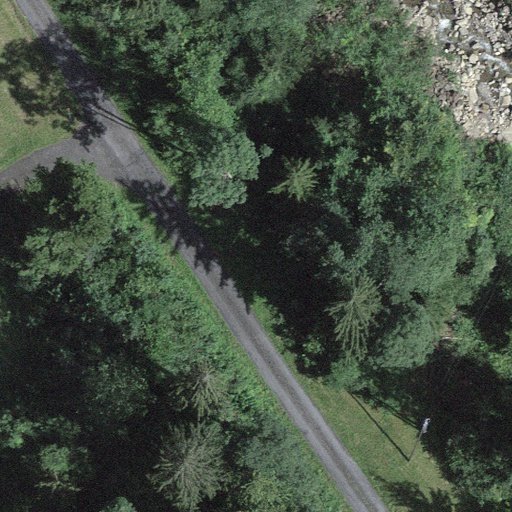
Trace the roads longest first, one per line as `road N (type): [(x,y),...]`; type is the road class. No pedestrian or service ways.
road 1 (track): [(25,0),(103,128),(374,511)]
road 2 (track): [(103,128),(0,194)]
